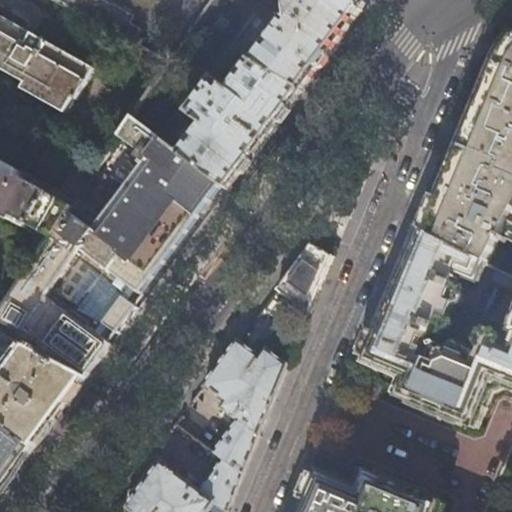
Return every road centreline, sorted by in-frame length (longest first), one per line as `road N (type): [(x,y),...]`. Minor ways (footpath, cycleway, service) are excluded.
road 1 (tertiary): [(375,78),(50,511)]
road 2 (residential): [(428,113),(262,511)]
